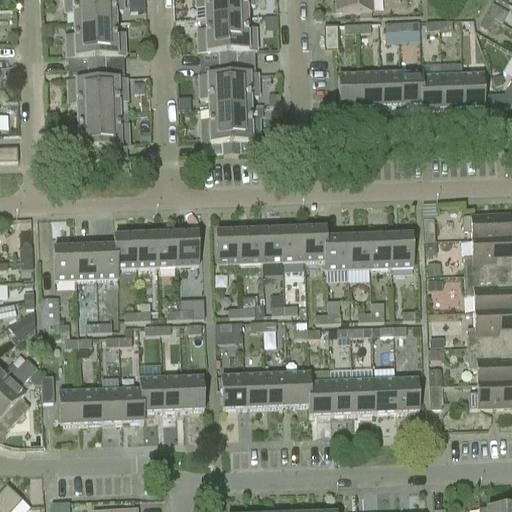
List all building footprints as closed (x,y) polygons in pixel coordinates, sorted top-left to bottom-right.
[(73,28),(94,27),(92,0),(63,0),(64,17),(73,17),(73,28)] [(121,0),(92,0),(94,27),(114,26),(114,15),(123,15),(121,0)] [(204,23),(225,22),(224,0),(195,0),(195,12),(204,12),(204,23)] [(224,0),(225,22),(246,21),(245,10),(254,10),(253,0),(224,0)] [(370,0),(334,0),(335,18),(371,17),(370,0)] [(499,12),(492,7),(491,7),(484,19),(493,23),(499,12)] [(493,23),(484,19),(478,30),(486,35),(493,23)] [(227,68),(235,67),(234,56),(256,55),(255,32),(246,32),(246,21),(225,22),(227,68)] [(219,68),(227,68),(225,22),(204,23),(205,34),(196,34),(197,58),(218,57),(219,68)] [(452,34),(451,25),(438,26),(438,35),(452,34)] [(96,73),(104,72),(103,61),(124,60),(123,37),(115,37),(114,26),(94,27),(96,73)] [(438,35),(438,26),(424,26),(425,35),(438,35)] [(88,73),(96,73),(94,27),(73,28),(73,39),(65,39),(66,63),(87,62),(88,73)] [(398,36),(397,27),(384,28),(384,36),(398,36)] [(397,27),(398,36),(411,36),(411,27),(397,27)] [(356,29),(357,38),(370,38),(370,28),(356,29)] [(357,38),(356,29),(343,29),(343,39),(357,38)] [(323,55),(330,55),(338,55),(337,30),(323,30),(323,55)] [(511,58),(511,59),(501,76),(511,82),(503,99),(503,112),(511,111),(511,58)] [(229,113),(249,112),(249,101),(257,101),(257,78),(235,78),(235,67),(227,68),(229,113)] [(208,114),(229,113),(227,68),(219,68),(219,79),(198,80),(199,103),(207,103),(208,114)] [(97,118),(118,117),(118,106),(126,106),(125,83),(104,84),(104,72),(96,73),(97,118)] [(77,119),(97,118),(96,73),(88,73),(88,84),(67,85),(68,108),(76,108),(77,119)] [(399,78),(400,111),(420,110),(420,115),(421,115),(420,77),(399,78)] [(420,77),(421,115),(441,114),(440,81),(421,82),(421,77),(420,77)] [(358,79),(360,112),(380,111),(379,78),(358,79)] [(379,78),(380,111),(400,111),(399,78),(379,78)] [(500,78),(491,81),(494,90),(503,86),(500,78)] [(360,112),(358,79),(337,80),(338,113),(360,112)] [(461,80),(462,113),(491,112),(491,99),(483,100),(482,79),(461,80)] [(440,81),(441,114),(462,113),(461,80),(440,81)] [(142,99),(142,115),(150,115),(149,99),(142,99)] [(229,113),(230,159),(238,159),(238,147),(259,146),(258,123),(250,123),(249,112),(229,113)] [(229,113),(208,114),(208,125),(200,125),(201,149),(222,148),(222,159),(230,159),(229,113)] [(97,118),(99,164),(107,164),(107,152),(128,151),(127,128),(118,128),(118,117),(97,118)] [(97,118),(77,119),(77,130),(69,130),(69,154),(91,153),(91,164),(99,164),(97,118)] [(151,145),(151,134),(141,134),(141,145),(151,145)] [(0,166),(17,166),(16,152),(0,152),(0,166)] [(471,245),(511,243),(510,219),(461,221),(462,237),(470,237),(471,245)] [(423,247),(434,246),(433,222),(421,222),(423,247)] [(302,234),(303,267),(323,266),(324,276),(325,276),(323,233),(302,234)] [(323,233),(325,276),(347,275),(345,242),(325,243),(324,233),(323,233)] [(280,235),(281,268),(303,267),(302,234),(280,235)] [(237,236),(238,269),(260,268),(258,235),(237,236)] [(258,235),(260,268),(281,268),(280,235),(258,235)] [(238,269),(237,236),(214,237),(216,270),(238,269)] [(175,239),(176,272),(198,271),(196,238),(175,239)] [(134,240),(136,273),(156,272),(155,239),(134,240)] [(155,239),(156,272),(176,272),(175,239),(155,239)] [(389,240),(390,273),(412,272),(411,239),(389,240)] [(114,241),(115,284),(117,284),(116,274),(136,273),(134,240),(114,241)] [(367,241),(368,274),(390,273),(389,240),(367,241)] [(94,252),(95,285),(115,284),(114,241),(113,241),(113,251),(94,252)] [(345,242),(347,275),(368,274),(367,241),(345,242)] [(464,281),(508,280),(508,263),(511,263),(511,243),(471,245),(471,261),(463,262),(464,281)] [(20,275),(32,274),(31,252),(19,252),(20,275)] [(75,285),(73,252),(52,253),(53,286),(75,285)] [(73,252),(75,285),(95,285),(94,252),(73,252)] [(439,267),(427,267),(427,279),(440,279),(439,267)] [(31,278),(19,278),(19,288),(31,288),(31,278)] [(474,317),(511,315),(511,296),(509,296),(508,280),(464,281),(464,301),(473,301),(474,317)] [(428,292),(442,292),(441,284),(427,284),(428,292)] [(23,306),(33,304),(32,297),(23,297),(23,306)] [(33,304),(23,306),(24,313),(33,313),(33,304)] [(178,304),(178,315),(181,315),(191,315),(191,304),(178,304)] [(40,306),(41,333),(41,339),(53,338),(52,305),(40,306)] [(325,306),(325,319),(313,320),(314,329),(327,328),(326,306),(325,306)] [(337,319),(337,306),(326,306),(327,328),(340,328),(340,319),(337,319)] [(283,320),(283,311),(270,312),(270,321),(283,320)] [(283,311),(283,320),(296,320),(296,311),(283,311)] [(240,313),(240,322),(253,322),(253,312),(240,313)] [(240,322),(240,313),(227,313),(227,323),(240,322)] [(178,324),(178,315),(165,316),(165,325),(178,324)] [(178,315),(178,324),(191,324),(191,315),(181,315),(178,315)] [(466,353),(511,352),(511,335),(511,334),(511,315),(474,317),(474,333),(466,333),(466,353)] [(137,317),(137,326),(149,325),(149,316),(137,317)] [(401,326),(414,325),(414,316),(401,317),(401,326)] [(32,317),(7,332),(17,346),(33,334),(32,317)] [(137,326),(137,317),(123,317),(123,326),(137,326)] [(370,318),(370,327),(383,326),(383,317),(370,318)] [(370,327),(370,318),(356,318),(357,327),(370,327)] [(262,327),(262,336),(275,336),(275,326),(262,327)] [(262,336),(262,327),(249,327),(249,337),(262,336)] [(304,327),(292,327),(292,345),(306,344),(305,335),(304,335),(304,327)] [(97,337),(97,328),(84,329),(84,338),(97,337)] [(97,328),(97,337),(110,337),(110,328),(97,328)] [(218,338),(231,337),(231,328),(218,329),(218,338)] [(55,339),(59,339),(59,345),(64,344),(64,353),(77,353),(77,344),(67,344),(67,338),(68,338),(68,329),(55,330),(55,339)] [(187,339),(200,339),(200,330),(186,330),(187,339)] [(159,340),(158,331),(143,332),(143,341),(159,340)] [(158,331),(159,340),(169,340),(169,331),(158,331)] [(392,332),(392,341),(405,340),(405,331),(392,332)] [(392,341),(392,332),(379,332),(379,341),(392,341)] [(349,343),(349,333),(335,334),(336,343),(349,343)] [(349,333),(349,343),(362,342),(362,333),(349,333)] [(305,335),(306,344),(319,343),(318,334),(305,335)] [(118,343),(118,351),(131,351),(131,342),(118,343)] [(428,352),(442,351),(442,342),(428,343),(428,352)] [(118,351),(118,343),(104,343),(105,352),(118,351)] [(78,362),(90,361),(90,344),(77,344),(77,353),(78,362)] [(37,348),(28,348),(28,360),(37,359),(37,348)] [(476,389),(511,387),(511,368),(511,352),(466,353),(467,373),(476,373),(476,389)] [(25,364),(16,373),(10,368),(2,377),(0,374),(0,391),(8,383),(9,383),(25,365),(25,364)] [(34,375),(35,374),(25,365),(9,383),(8,383),(0,391),(0,425),(8,433),(28,411),(20,403),(24,398),(18,392),(26,383),(33,390),(39,390),(38,375),(34,375)] [(428,390),(440,390),(440,376),(428,376),(428,390)] [(309,421),(307,378),(286,379),(287,412),(307,411),(308,421),(309,421)] [(330,420),(329,387),(309,388),(309,378),(307,378),(309,421),(330,420)] [(287,412),(286,379),(264,380),(265,413),(287,412)] [(244,413),(242,380),(220,381),(221,414),(244,413)] [(265,413),(264,380),(242,380),(244,413),(265,413)] [(52,408),(51,382),(39,383),(40,408),(52,408)] [(181,383),(182,416),(203,415),(202,382),(181,383)] [(161,416),(160,383),(140,384),(141,427),(143,427),(142,417),(161,416)] [(182,416),(181,383),(160,383),(161,416),(182,416)] [(141,427),(140,384),(139,384),(139,394),(120,395),(121,428),(141,427)] [(394,385),(395,418),(418,417),(416,384),(394,385)] [(374,418),(372,385),(351,386),(352,419),(374,418)] [(395,418),(394,385),(372,385),(374,418),(395,418)] [(352,419),(351,386),(329,387),(330,420),(352,419)] [(469,414),(511,412),(511,387),(476,389),(477,397),(468,397),(469,414)] [(429,414),(441,414),(440,390),(428,390),(429,414)] [(121,428),(120,395),(99,396),(100,429),(121,428)] [(100,429),(99,396),(79,397),(80,430),(100,429)] [(80,430),(79,397),(58,397),(59,430),(80,430)] [(0,511),(29,511),(30,511),(6,489),(0,495),(0,511)]
